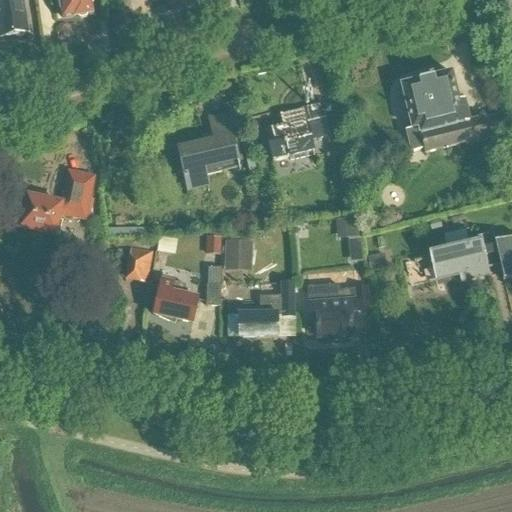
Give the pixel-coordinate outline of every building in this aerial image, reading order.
[(28,35),(21,0),(0,0),(0,39),(14,38),(17,40),(23,39),(25,36),(28,35)] [(59,0),(63,20),(74,19),(74,20),(78,19),(80,21),(86,20),(88,17),(91,17),(88,0),(59,0)] [(451,75),(401,87),(412,131),(406,133),(412,155),(424,153),(424,156),(443,152),(489,140),(490,144),(505,140),(500,117),(484,121),(484,120),(470,123),(465,102),(458,104),(451,75)] [(321,107),(289,115),(280,117),(283,129),(265,133),(273,164),(314,154),(311,143),(328,138),(321,107)] [(240,173),(227,116),(209,120),(214,143),(178,151),(189,199),(209,194),(206,181),(240,173)] [(95,180),(68,174),(61,206),(15,197),(12,210),(18,211),(14,229),(57,238),(60,223),(59,223),(60,218),(86,223),(95,180)] [(267,228),(267,223),(266,219),(251,221),(252,229),(256,229),(267,228)] [(349,221),(335,223),(336,234),(349,233),(359,232),(358,220),(349,221)] [(431,266),(428,266),(430,272),(433,271),(435,283),(459,277),(461,285),(490,278),(488,270),(499,268),(503,283),(511,281),(511,240),(495,245),(493,236),(480,239),(468,242),(470,251),(448,256),(430,260),(431,266)] [(207,240),(207,257),(220,258),(221,240),(207,240)] [(225,244),(225,265),(236,266),(243,266),(252,266),(252,245),(225,244)] [(129,251),(124,281),(149,284),(153,253),(129,251)] [(370,259),(373,272),(386,269),(384,257),(370,259)] [(208,270),(208,288),(207,288),(206,309),(220,309),(221,288),(221,289),(222,271),(208,270)] [(186,288),(162,282),(153,318),(154,318),(174,326),(176,322),(191,326),(192,326),(198,301),(186,299),(186,288)] [(239,340),(239,341),(243,341),(244,343),(256,343),(256,341),(278,341),(277,318),(282,318),(282,319),(294,319),(294,286),(261,286),(261,300),(260,300),(260,316),(239,317),(239,318),(227,318),(227,340),(239,340)] [(352,338),(350,314),(369,313),(368,290),(355,291),(355,292),(339,293),(339,288),(308,290),(309,305),(310,305),(311,320),(316,320),(318,341),(335,340),(335,343),(348,342),(348,339),(352,338)]
